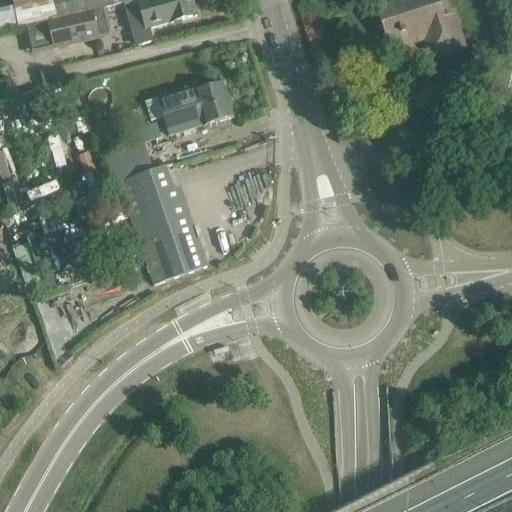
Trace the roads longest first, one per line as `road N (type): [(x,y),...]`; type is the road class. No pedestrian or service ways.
road 1 (tertiary): [(279,282),(145,349),(79,424)]
road 2 (tertiary): [(329,236),(265,0)]
road 3 (tertiary): [(79,424),(143,369),(187,346),(280,320)]
road 4 (tertiary): [(373,511),(371,357)]
road 5 (tertiary): [(338,364),(345,511)]
